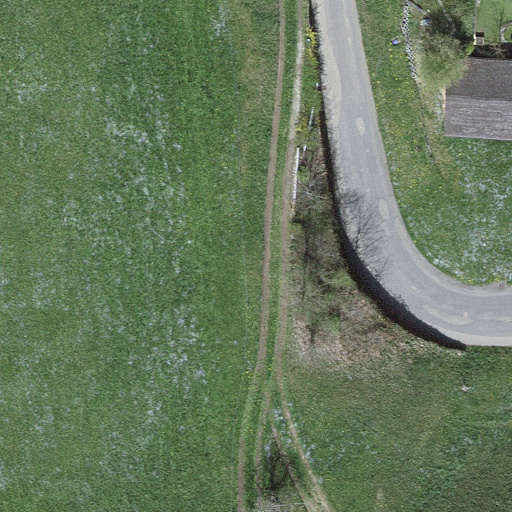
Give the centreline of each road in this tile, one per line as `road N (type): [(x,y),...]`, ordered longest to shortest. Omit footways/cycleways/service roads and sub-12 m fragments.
road 1 (track): [(288,0),(258,511)]
road 2 (unclassified): [(511,314),(481,317),(441,306),(411,285),(392,257),(368,200),(334,0)]
